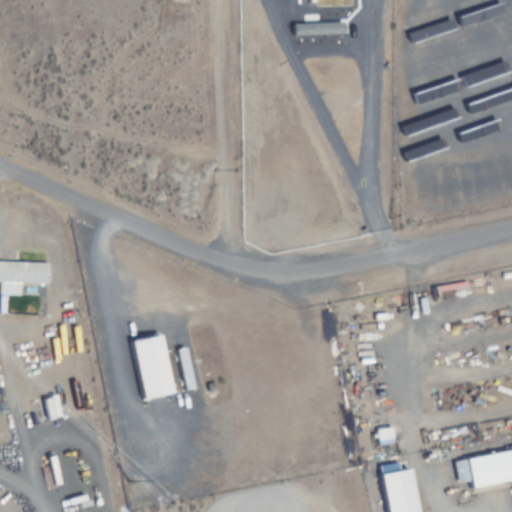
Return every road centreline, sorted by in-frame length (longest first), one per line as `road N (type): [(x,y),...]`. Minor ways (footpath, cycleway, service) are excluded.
road 1 (residential): [(0,166),(215,263),(300,276),(375,266)]
road 2 (residential): [(511,238),(375,266)]
